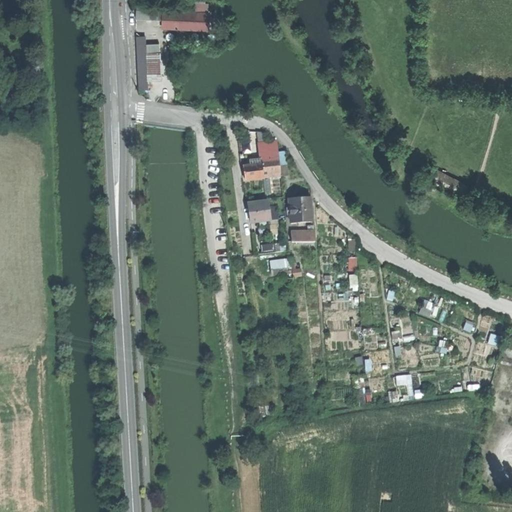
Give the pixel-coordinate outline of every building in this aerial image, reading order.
[(136,21),(163,22),(163,14),(137,13),(136,21)] [(163,22),(162,30),(207,31),(207,15),(203,15),(163,14),(163,22)] [(139,91),(147,90),(146,55),(145,46),(145,38),(136,39),(139,91)] [(159,45),(145,46),(146,55),(159,54),(159,45)] [(267,149),(267,156),(279,154),(279,153),(277,139),(273,140),(267,140),(267,143),(260,144),(261,149),(267,149)] [(279,153),(279,154),(280,166),(287,165),(286,152),(279,153)] [(261,159),(262,164),(263,175),(281,173),(280,166),(279,154),(267,156),(261,156),(261,159)] [(245,165),(246,180),(263,178),(263,175),(262,164),(251,165),(245,165)] [(425,178),(467,201),(472,193),(430,169),(425,178)] [(290,198),(291,223),(299,222),(304,222),(313,221),(311,197),(299,198),(290,198)] [(269,200),(249,203),(252,222),(261,220),(261,225),(268,224),(267,219),(271,219),(270,210),(269,200)] [(293,234),(293,243),(316,242),(316,234),(309,234),(293,234)] [(270,260),(271,274),(285,272),(286,278),(294,278),(293,276),(293,270),(291,258),(270,260)]
